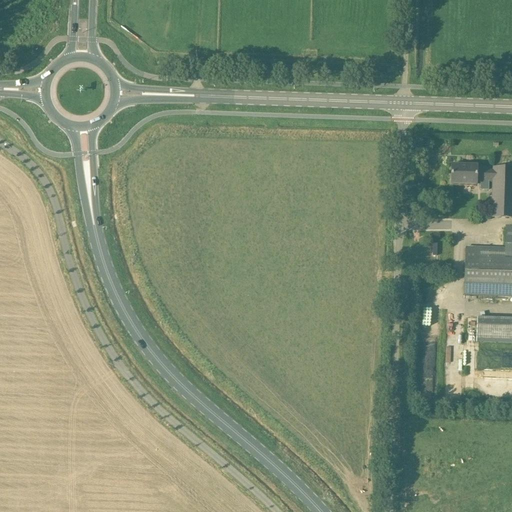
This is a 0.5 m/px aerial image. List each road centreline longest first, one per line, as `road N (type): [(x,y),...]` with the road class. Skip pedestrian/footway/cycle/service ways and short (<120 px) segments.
road 1 (unclassified): [(277,511),(122,370),(82,298),(48,185),(0,143)]
road 2 (unclassified): [(388,511),(404,103)]
road 3 (primary): [(96,235),(124,311),(151,352),(320,511)]
road 4 (primary): [(404,103),(176,95)]
